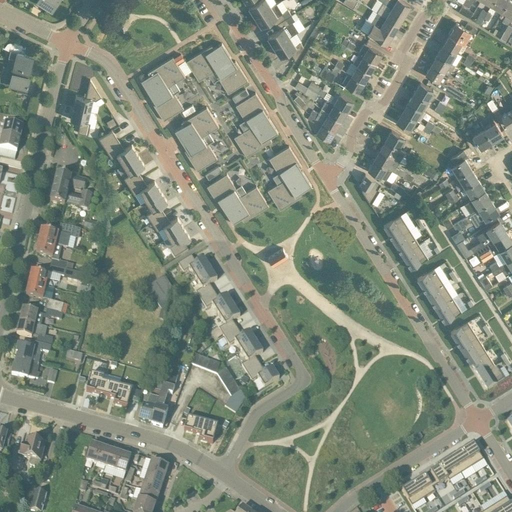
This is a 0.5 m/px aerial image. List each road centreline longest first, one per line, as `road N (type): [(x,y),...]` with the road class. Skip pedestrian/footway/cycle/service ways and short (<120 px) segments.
road 1 (residential): [(221,474),(254,415),(299,384),(301,372),(119,83)]
road 2 (residential): [(478,420),(325,175)]
road 3 (residential): [(0,317),(67,44)]
road 4 (residential): [(221,474),(166,442),(0,394)]
road 5 (residential): [(325,175),(340,165),(363,114),(385,101),(402,74),(400,52),(441,0)]
road 6 (residential): [(325,175),(225,16)]
road 7 (residential): [(225,16),(119,83)]
road 8 (residential): [(375,484),(478,420)]
